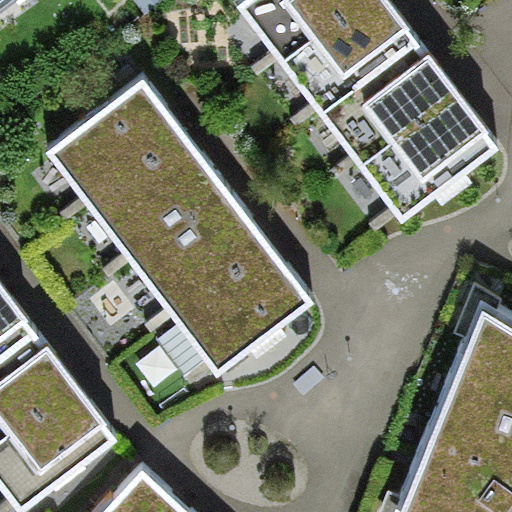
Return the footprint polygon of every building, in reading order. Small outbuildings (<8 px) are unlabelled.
[(252,0),(281,38),(332,0),(252,0)] [(332,0),(281,38),(319,89),(416,16),(405,0),(332,0)] [(319,89),(359,142),(461,63),(430,23),(424,27),(416,16),(319,89)] [(145,56),(48,129),(93,191),(189,116),(145,56)] [(490,101),(461,63),(359,142),(402,198),(499,124),(484,105),(490,101)] [(189,116),(93,191),(138,248),(235,175),(189,116)] [(235,175),(138,248),(180,304),(277,230),(235,175)] [(277,230),(180,304),(218,353),(315,279),(277,230)] [(0,334),(36,307),(24,292),(28,288),(2,253),(0,254),(0,334)] [(511,511),(511,296),(483,279),(396,494),(418,511),(511,511)] [(0,334),(0,415),(80,355),(48,315),(44,318),(36,307),(0,334)] [(108,392),(80,355),(0,415),(0,463),(21,491),(120,416),(104,395),(108,392)] [(82,511),(184,511),(198,497),(143,446),(82,511)] [(184,511),(214,511),(198,497),(184,511)]
